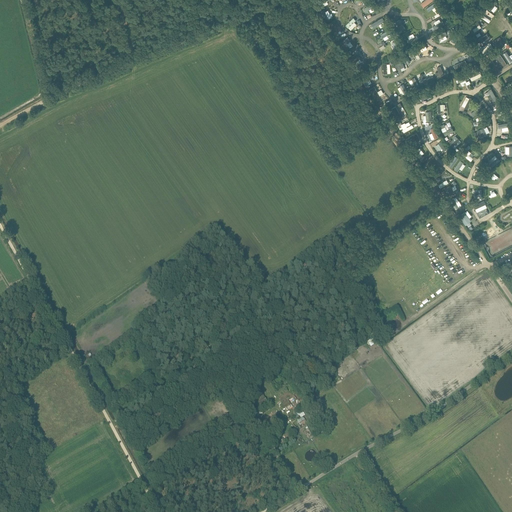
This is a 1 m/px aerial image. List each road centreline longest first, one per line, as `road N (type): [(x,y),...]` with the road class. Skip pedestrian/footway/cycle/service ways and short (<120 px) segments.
road 1 (track): [(158,511),(0,220)]
road 2 (track): [(489,267),(297,0)]
road 3 (track): [(287,0),(87,80),(0,127)]
road 4 (unclassified): [(301,487),(439,408),(511,354)]
road 5 (unknown): [(511,140),(479,156),(466,192),(479,220),(511,204)]
